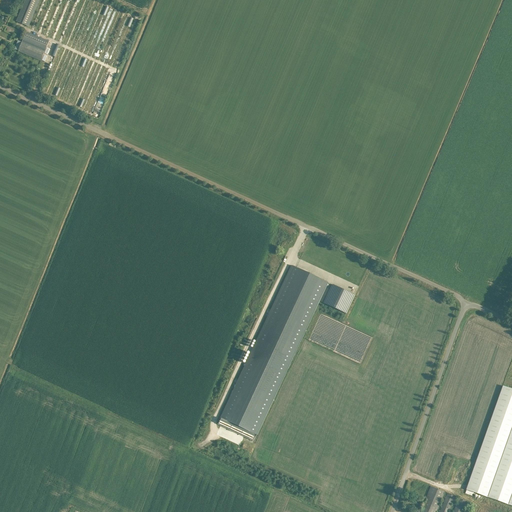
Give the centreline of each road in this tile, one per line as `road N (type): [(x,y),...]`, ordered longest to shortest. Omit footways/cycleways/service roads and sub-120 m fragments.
road 1 (track): [(0,86),(464,301)]
road 2 (unclassified): [(391,511),(464,301),(511,323)]
road 3 (track): [(152,5),(95,130)]
